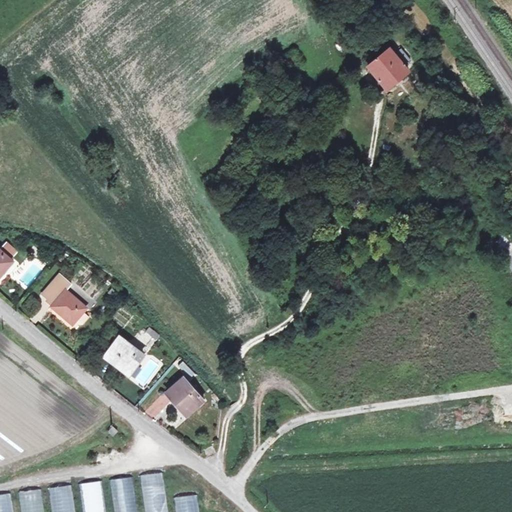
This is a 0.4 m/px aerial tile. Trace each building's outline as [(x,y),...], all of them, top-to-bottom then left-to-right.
[(422,59),(403,37),(369,65),(387,88),(422,59)] [(293,52),(262,73),(270,84),(300,63),(293,52)] [(466,143),(442,162),(452,174),(476,156),(466,143)] [(9,242),(4,249),(9,253),(14,246),(9,242)] [(0,266),(2,269),(10,260),(0,250),(0,266)] [(72,284),(61,274),(43,295),(49,300),(48,302),(74,324),(78,320),(85,312),(88,308),(66,290),(72,284)] [(117,292),(112,288),(109,292),(113,296),(117,292)] [(124,306),(111,320),(122,328),(133,314),(124,306)] [(88,315),(85,312),(78,320),(82,323),(88,315)] [(159,335),(154,330),(151,335),(156,339),(159,335)] [(143,354),(120,337),(105,356),(127,372),(133,364),(135,366),(143,354)] [(196,374),(184,362),(180,365),(191,378),(196,374)] [(203,399),(185,378),(167,393),(186,415),(197,406),(197,405),(203,399)] [(114,426),(111,430),(115,434),(119,430),(114,426)] [(168,511),(163,472),(141,475),(146,511),(168,511)] [(137,511),(133,476),(111,479),(114,511),(137,511)] [(106,511),(102,479),(80,482),(83,511),(106,511)] [(75,511),(71,484),(49,487),(52,511),(75,511)] [(44,511),(41,487),(19,490),(21,511),(44,511)] [(14,511),(12,493),(0,494),(0,511),(14,511)] [(198,511),(196,493),(174,496),(176,511),(198,511)]
